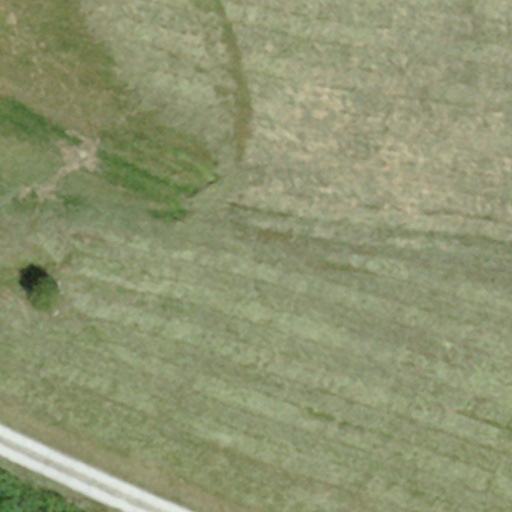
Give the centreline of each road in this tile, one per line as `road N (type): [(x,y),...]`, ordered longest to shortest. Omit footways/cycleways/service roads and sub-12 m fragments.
road 1 (track): [(511,252),(201,208),(0,95)]
road 2 (unclassified): [(0,455),(110,511)]
